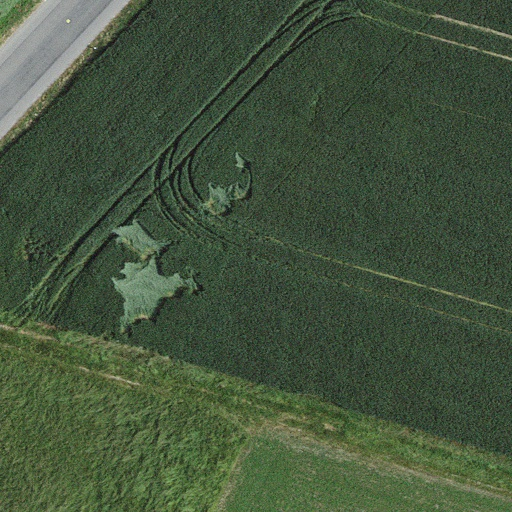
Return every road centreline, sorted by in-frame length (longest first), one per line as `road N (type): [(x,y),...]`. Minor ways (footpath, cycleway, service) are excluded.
road 1 (track): [(0,327),(511,474)]
road 2 (tertiary): [(93,0),(0,99)]
